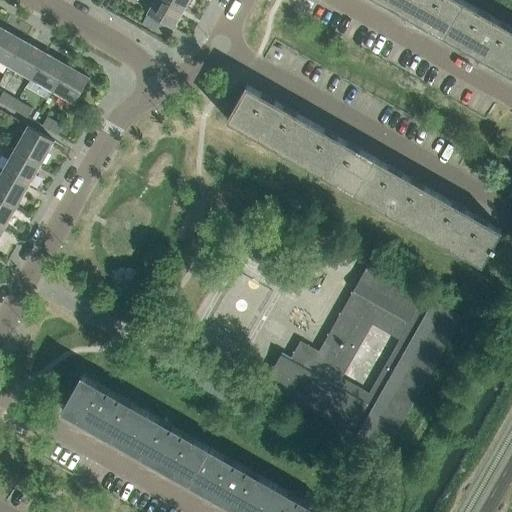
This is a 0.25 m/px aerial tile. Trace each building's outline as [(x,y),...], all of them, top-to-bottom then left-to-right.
[(187,6),(175,0),(154,0),(147,13),(174,29),(187,6)] [(462,0),(381,0),(445,36),(463,0),(462,0)] [(445,36),(507,72),(511,62),(511,27),(463,0),(445,36)] [(0,31),(0,61),(9,67),(24,40),(2,27),(0,31)] [(9,67),(30,79),(46,52),(24,40),(9,67)] [(46,52),(30,79),(52,91),(67,65),(46,52)] [(67,65),(52,91),(74,104),(90,77),(67,65)] [(291,156),(311,120),(247,84),(227,119),(291,156)] [(19,99),(4,91),(0,98),(0,100),(14,108),(19,99)] [(33,107),(19,99),(14,108),(28,117),(33,107)] [(48,116),(43,125),(58,133),(63,124),(48,116)] [(354,192),(375,157),(311,120),(291,156),(354,192)] [(15,148),(42,163),(55,141),(28,126),(15,148)] [(15,148),(3,170),(30,185),(42,163),(15,148)] [(418,228),(438,193),(375,157),(354,192),(418,228)] [(3,170),(0,175),(0,197),(17,207),(30,185),(3,170)] [(418,228),(482,265),(491,249),(494,251),(496,247),(493,246),(502,230),(438,193),(418,228)] [(0,225),(5,229),(17,207),(0,197),(0,225)] [(292,359),(283,353),(266,383),(385,451),(462,316),(369,264),(354,292),(356,293),(322,354),(301,342),(292,359)] [(199,386),(198,387),(200,387),(217,397),(224,385),(207,375),(206,374),(204,376),(199,386)] [(146,411),(82,375),(62,410),(126,446),(146,411)] [(224,385),(217,397),(235,408),(242,395),(224,385)] [(189,482),(209,447),(146,411),(126,446),(189,482)] [(209,447),(189,482),(241,511),(256,511),(273,483),(209,447)] [(323,511),(273,483),(256,511),(323,511)]
